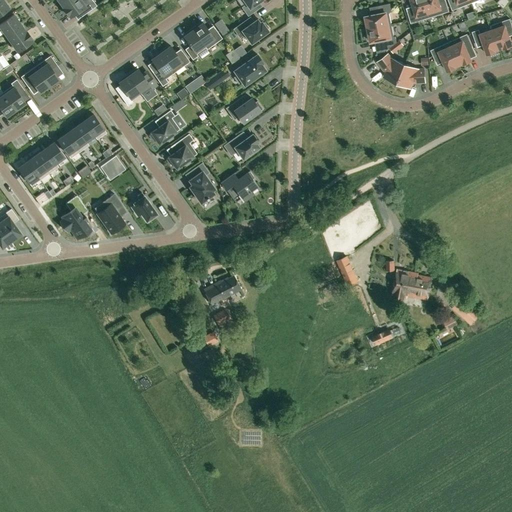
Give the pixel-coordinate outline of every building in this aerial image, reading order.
[(0,0),(0,14),(9,8),(3,0),(0,0)] [(74,0),(64,8),(63,7),(62,8),(68,16),(69,15),(70,17),(83,8),(86,13),(97,5),(93,1),(91,2),(88,0),(74,0)] [(241,7),(248,16),(262,6),(259,1),(260,0),(243,0),(246,3),(241,7)] [(430,17),(424,0),(410,0),(414,9),(407,11),(411,23),(430,17)] [(424,0),(430,17),(449,11),(445,0),(441,0),(438,1),(438,0),(424,0)] [(471,3),(469,0),(448,0),(452,10),(471,3)] [(367,27),(368,29),(391,24),(389,12),(391,12),(390,3),(377,6),(379,13),(365,16),(365,18),(363,19),(365,27),(367,27)] [(0,26),(5,34),(20,24),(13,14),(0,23),(0,26)] [(490,25),(492,30),(499,48),(503,47),(504,48),(511,45),(508,33),(511,31),(511,25),(510,18),(490,25)] [(233,28),(240,37),(245,34),(251,43),(268,31),(267,29),(268,27),(265,22),(263,23),(261,21),(260,22),(257,19),(247,26),(243,21),(233,28)] [(206,47),(205,47),(207,49),(222,38),(214,28),(209,31),(203,23),(200,24),(199,23),(192,28),(206,47)] [(20,24),(5,34),(11,42),(26,32),(20,24)] [(394,36),(391,24),(368,29),(368,31),(366,31),(368,40),(370,39),(370,42),(382,39),(384,51),(390,47),(396,42),(395,36),(394,36)] [(206,47),(192,28),(185,33),(186,34),(184,36),(190,45),(185,49),(192,59),(198,55),(196,54),(205,47),(206,47)] [(495,50),(499,48),(492,30),(480,34),(479,29),(472,31),(476,44),(483,42),(487,54),(495,51),(495,50)] [(26,32),(11,42),(18,51),(32,41),(31,39),(32,38),(27,31),(26,32)] [(449,42),(459,64),(463,62),(463,64),(471,60),(466,49),(472,46),(467,33),(449,42)] [(399,40),(396,42),(390,47),(393,52),(403,45),(399,40)] [(459,64),(449,42),(430,50),(436,62),(442,59),(447,71),(455,67),(455,66),(459,64)] [(160,51),(175,72),(189,61),(182,51),(177,55),(170,46),(168,48),(167,46),(160,51)] [(226,51),(232,60),(239,56),(233,46),(226,51)] [(175,72),(160,51),(153,56),(154,58),(151,59),(158,68),(152,72),(160,82),(165,79),(175,72)] [(257,54),(234,70),(244,85),(265,70),(261,63),(263,62),(257,54)] [(384,77),(397,82),(405,63),(391,58),(388,54),(377,62),(383,70),(386,71),(384,77)] [(35,66),(50,87),(57,82),(56,80),(59,78),(52,70),(57,66),(50,55),(35,66)] [(418,69),(405,63),(397,82),(410,87),(413,82),(415,83),(425,82),(424,68),(418,69)] [(50,87),(35,66),(20,76),(28,87),(33,83),(39,92),(42,90),(43,92),(50,87)] [(209,90),(215,85),(230,75),(225,68),(206,82),(204,83),(209,90)] [(135,69),(127,74),(139,91),(142,95),(157,85),(148,71),(142,75),(138,69),(136,71),(135,69)] [(121,81),(119,83),(127,93),(121,97),(128,106),(133,102),(130,98),(139,91),(127,74),(120,79),(121,81)] [(201,75),(185,87),(190,93),(204,83),(206,82),(201,75)] [(11,83),(12,85),(3,92),(17,111),(24,106),(22,104),(25,102),(19,93),(24,90),(16,79),(11,83)] [(9,116),(17,111),(3,92),(0,93),(0,107),(6,116),(8,114),(9,116)] [(248,99),(248,100),(246,101),(242,95),(227,107),(231,113),(235,110),(243,122),(249,117),(250,118),(263,109),(257,100),(254,102),(251,98),(249,100),(248,99)] [(159,143),(165,139),(166,141),(173,136),(172,134),(179,129),(171,118),(174,115),(170,110),(157,119),(161,125),(149,133),(154,140),(156,139),(159,143)] [(93,114),(84,120),(97,139),(106,132),(93,114)] [(84,120),(75,127),(88,145),(89,145),(86,141),(94,135),(97,139),(84,120)] [(75,127),(66,133),(80,151),(88,145),(75,127)] [(66,133),(57,139),(70,158),(80,151),(66,133)] [(188,133),(174,144),(178,149),(166,158),(171,164),(173,163),(176,168),(182,163),(184,165),(190,161),(189,159),(197,153),(189,142),(193,140),(188,133)] [(254,151),(259,147),(257,143),(258,142),(257,141),(259,139),(255,134),(253,135),(252,134),(241,141),(237,136),(224,145),(230,155),(237,150),(243,159),(248,155),(254,151)] [(201,154),(210,149),(201,136),(192,142),(201,154)] [(54,142),(45,148),(58,167),(55,163),(64,156),(54,142)] [(45,148),(36,155),(49,173),(58,167),(45,148)] [(36,155),(27,161),(40,179),(49,173),(36,155)] [(116,156),(101,167),(110,179),(117,174),(113,168),(120,163),(116,156)] [(27,161),(18,167),(31,186),(40,179),(27,161)] [(196,191),(194,193),(201,202),(206,198),(207,199),(208,197),(213,193),(212,190),(214,188),(205,175),(209,172),(202,162),(191,170),(195,175),(189,180),(192,184),(191,185),(196,191)] [(234,172),(222,181),(227,188),(227,187),(234,197),(240,192),(245,200),(254,194),(251,190),(252,189),(257,185),(253,179),(255,177),(250,170),(246,173),(247,173),(246,174),(238,179),(234,172)] [(44,193),(48,199),(52,196),(48,190),(44,193)] [(135,204),(131,206),(138,215),(141,212),(147,221),(157,213),(142,192),(137,195),(139,199),(134,203),(135,204)] [(98,212),(97,213),(111,233),(125,223),(120,216),(122,215),(127,212),(114,194),(102,202),(105,207),(98,212)] [(64,219),(61,221),(68,231),(70,229),(77,238),(90,229),(85,221),(87,220),(82,214),(87,210),(77,195),(66,203),(71,210),(62,217),(64,219)] [(53,199),(42,208),(46,214),(58,206),(53,199)] [(11,208),(0,216),(0,224),(12,240),(21,233),(13,222),(18,219),(11,208)] [(0,244),(2,247),(11,241),(12,240),(0,224),(0,244)] [(346,256),(337,260),(340,268),(350,264),(346,256)] [(394,270),(394,260),(386,260),(386,270),(394,270)] [(397,268),(392,295),(407,297),(407,295),(428,299),(432,277),(418,274),(415,274),(416,272),(397,268)] [(352,269),(343,273),(348,286),(357,281),(352,269)] [(240,288),(233,275),(221,281),(220,280),(203,289),(211,303),(240,288)] [(470,324),(480,313),(462,297),(452,308),(470,324)] [(226,309),(213,315),(218,325),(231,319),(226,309)] [(445,320),(448,326),(459,321),(456,315),(445,320)] [(389,329),(373,336),(376,344),(392,337),(392,336),(400,332),(398,327),(389,330),(389,329)] [(208,347),(219,341),(213,331),(203,337),(208,347)]
